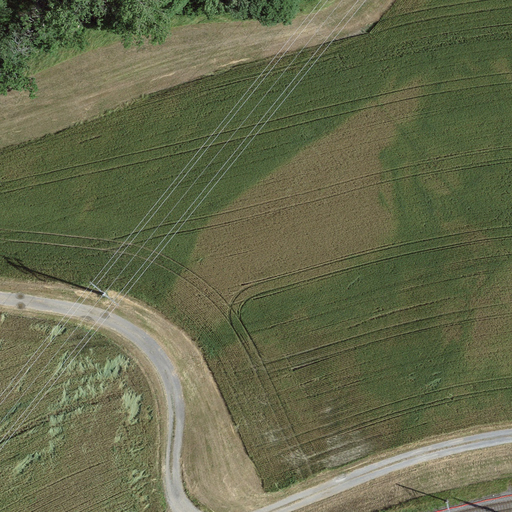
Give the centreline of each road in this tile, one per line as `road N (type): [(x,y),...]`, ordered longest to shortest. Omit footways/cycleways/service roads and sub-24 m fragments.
road 1 (track): [(200,511),(163,482),(163,402),(139,353),(55,307),(0,297)]
road 2 (track): [(511,434),(376,466),(272,511)]
